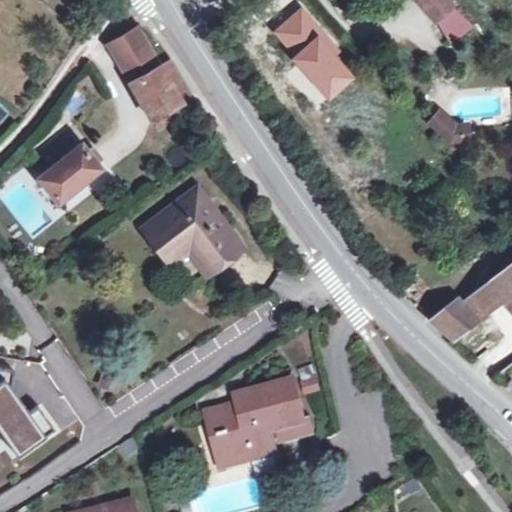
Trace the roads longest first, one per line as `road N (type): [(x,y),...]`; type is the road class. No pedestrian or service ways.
road 1 (tertiary): [(169,0),(308,213),(371,292)]
road 2 (residential): [(371,292),(337,342),(363,484),(321,511)]
road 3 (tertiary): [(371,292),(511,424)]
